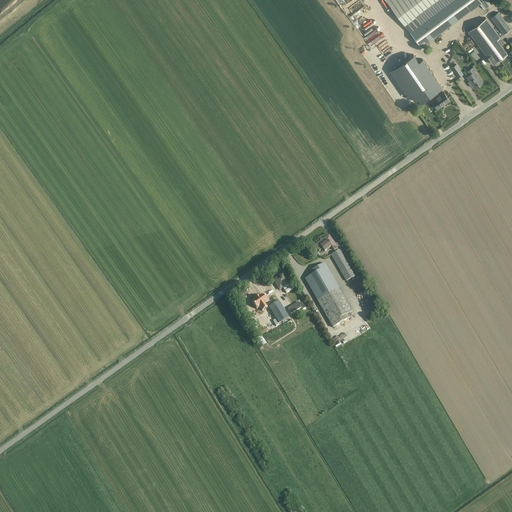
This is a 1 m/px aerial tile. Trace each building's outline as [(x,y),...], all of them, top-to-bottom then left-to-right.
[(485,0),(385,0),(421,47),(480,3),(484,10),(489,6),(485,0)] [(511,29),(498,12),(491,18),(504,34),(511,29)] [(500,37),(486,18),(468,31),(493,64),(507,54),(497,40),(500,37)] [(374,29),(365,34),(370,42),(380,36),(378,32),(376,33),(374,29)] [(463,74),(456,65),(452,68),(458,77),(463,74)] [(469,80),(467,81),(471,87),(473,86),(476,89),(481,85),(480,83),(482,81),(475,71),(476,70),(473,66),(467,71),(470,75),(469,75),(470,77),(468,79),(469,80)] [(426,68),(412,78),(426,99),(443,88),(428,67),(426,68)] [(449,100),(444,92),(431,100),(437,109),(449,100)] [(337,248),(329,235),(323,240),(322,239),(320,240),(320,241),(315,245),(319,251),(323,249),(324,252),(331,247),(334,250),(337,248)] [(342,263),(345,261),(339,250),(331,255),(339,269),(343,266),(342,263)] [(343,266),(339,269),(346,281),(354,277),(345,261),(342,263),(343,266)] [(352,311),(325,264),(309,272),(311,276),(305,280),(333,327),(349,318),(347,314),(352,311)] [(289,284),(282,274),(279,276),(281,279),(278,281),(276,278),(273,280),(279,290),(289,284)] [(259,296),(254,300),(255,301),(254,302),(252,303),(257,309),(260,307),(263,311),(267,308),(266,305),(264,304),(267,302),(263,295),(260,297),(259,296)] [(279,301),(268,308),(278,325),(289,318),(279,301)]
